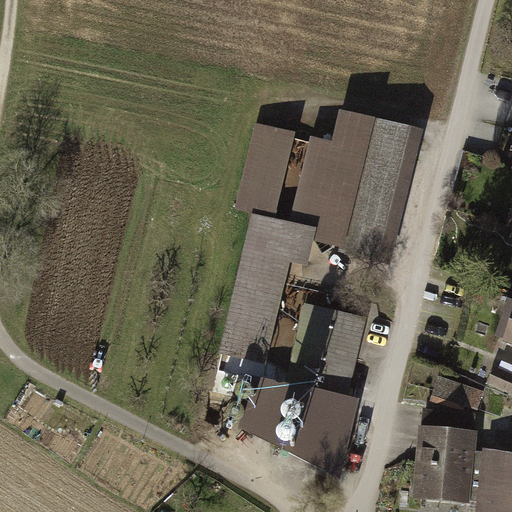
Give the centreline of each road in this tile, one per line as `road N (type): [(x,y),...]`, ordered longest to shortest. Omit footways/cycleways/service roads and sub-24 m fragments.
road 1 (residential): [(491,0),(359,511)]
road 2 (track): [(0,332),(22,361),(60,384),(310,511)]
